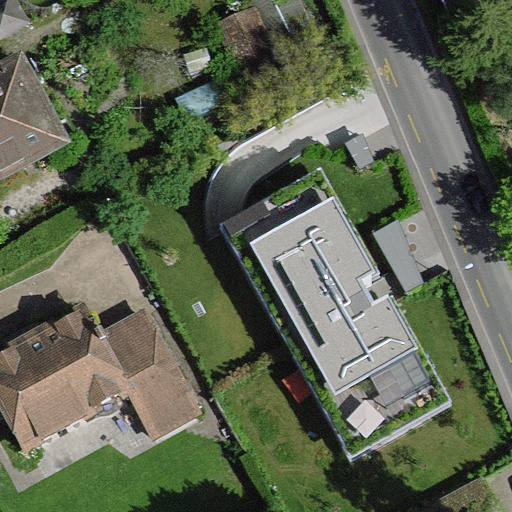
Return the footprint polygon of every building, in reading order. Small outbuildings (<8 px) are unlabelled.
[(274,56),(256,15),(223,30),(242,70),(274,56)] [(22,70),(0,81),(0,178),(62,146),(22,70)] [(330,183),(231,238),(358,461),(457,405),(402,306),(385,315),(370,287),(385,279),(330,183)] [(88,315),(0,362),(0,407),(25,454),(132,396),(103,344),(88,315)] [(147,320),(103,344),(132,396),(137,405),(181,381),(147,320)] [(502,511),(487,483),(435,511),(502,511)]
